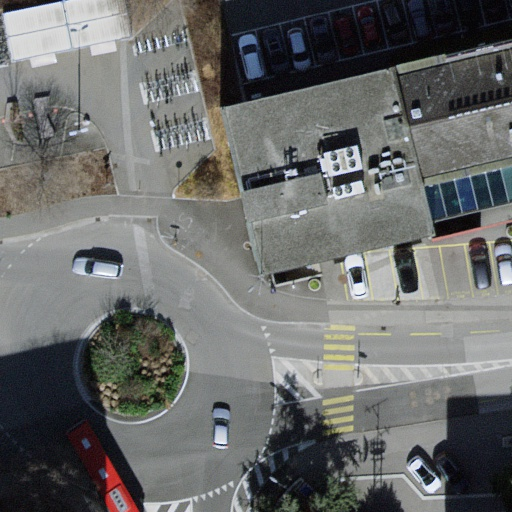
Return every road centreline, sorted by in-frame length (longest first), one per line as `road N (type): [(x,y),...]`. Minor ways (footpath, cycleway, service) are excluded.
road 1 (tertiary): [(229,369),(211,308),(159,269),(107,266),(82,275),(60,289),(31,333)]
road 2 (unclassified): [(229,369),(285,381),(338,380),(511,363)]
road 3 (tertiary): [(31,333),(30,398),(67,448),(118,467),(169,458)]
